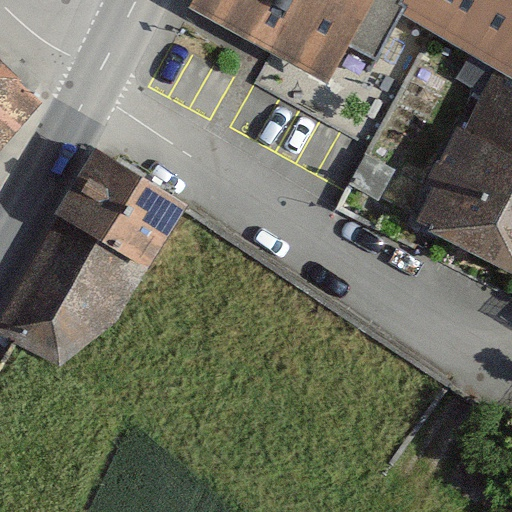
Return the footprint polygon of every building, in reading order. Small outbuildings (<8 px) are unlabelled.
[(197,0),(192,10),(332,86),(378,0),(197,0)] [(511,0),(414,0),(404,18),(497,71),(511,79),(511,0)] [(0,150),(40,103),(0,66),(0,150)] [(420,228),(511,274),(511,79),(497,71),(426,190),(438,197),(420,228)] [(153,272),(191,211),(97,154),(59,215),(153,272)] [(118,330),(153,272),(59,215),(0,329),(0,332),(61,372),(118,330)]
